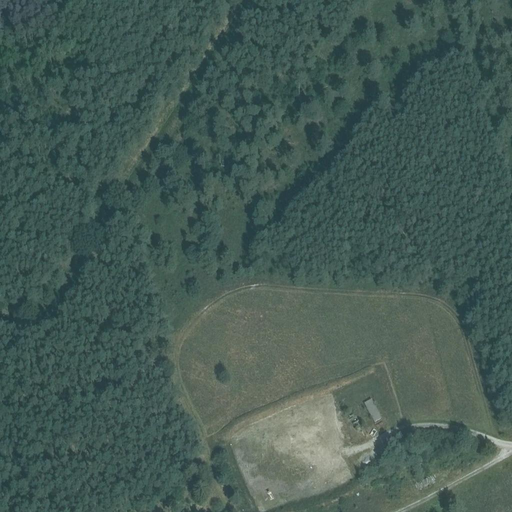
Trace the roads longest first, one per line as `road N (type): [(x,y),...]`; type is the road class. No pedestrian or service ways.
road 1 (track): [(234,511),(177,373),(176,346),(192,323),(236,292),(394,294),(443,304),(454,314),(495,441)]
road 2 (track): [(0,327),(44,328),(59,320),(115,219),(259,0)]
